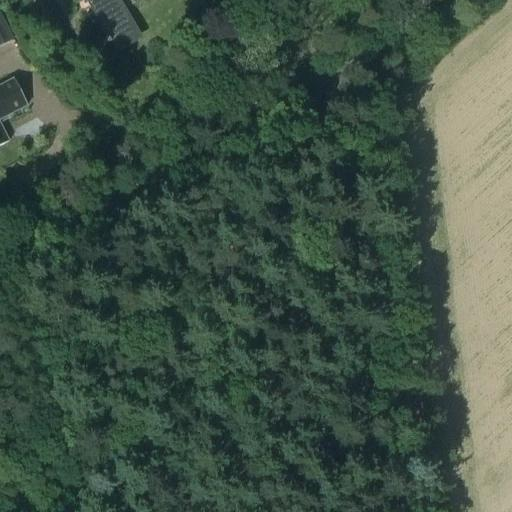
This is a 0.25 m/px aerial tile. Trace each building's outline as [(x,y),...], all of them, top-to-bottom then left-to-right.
[(52,0),(61,13),(72,6),(68,0),(52,0)] [(83,0),(84,1),(85,1),(107,37),(105,38),(108,43),(110,42),(115,52),(138,38),(115,0),(83,0)] [(0,16),(0,46),(12,40),(0,16)] [(0,127),(0,119),(27,106),(13,80),(0,86),(0,146),(8,143),(0,127)] [(299,247),(291,233),(281,239),(290,253),(299,247)]
